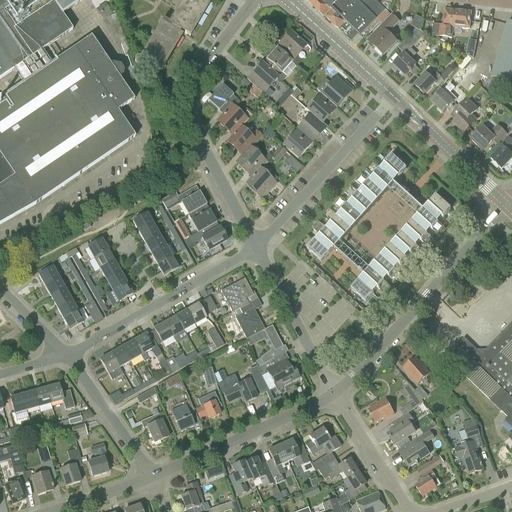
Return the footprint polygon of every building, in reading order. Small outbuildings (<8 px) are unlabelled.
[(0,0),(0,78),(73,30),(62,14),(83,0),(0,0)] [(178,0),(186,5),(173,27),(165,22),(141,61),(160,73),(183,35),(183,33),(190,37),(210,3),(205,0),(178,0)] [(306,0),(307,0),(307,1),(322,15),(322,14),(344,33),(352,40),(354,39),(360,32),(363,35),(364,34),(379,17),(385,10),(379,4),(375,0),(306,0)] [(101,19),(109,13),(104,5),(96,11),(101,19)] [(456,22),(457,12),(445,10),(444,26),(433,25),(432,37),(439,38),(439,32),(448,33),(448,28),(451,28),(451,21),(456,22)] [(439,32),(439,38),(451,39),(452,29),(469,30),(471,13),(457,12),(456,22),(451,21),(451,28),(448,28),(448,33),(439,32)] [(383,57),(396,43),(387,34),(398,22),(392,16),(367,41),(383,57)] [(421,32),(424,20),(415,16),(410,26),(421,32)] [(511,85),(511,82),(511,23),(507,23),(491,80),(511,85)] [(276,51),(291,65),(291,64),(295,68),(301,62),(297,58),(305,49),(305,48),(297,41),(291,35),(276,51)] [(297,41),(305,48),(310,43),(302,36),(299,39),(297,41)] [(135,139),(118,113),(134,102),(92,38),(0,100),(0,225),(36,202),(135,139)] [(476,42),(469,41),(466,56),(473,59),(476,42)] [(410,61),(416,55),(410,50),(405,55),(404,55),(393,66),(405,77),(415,66),(410,61)] [(277,80),(291,65),(276,51),(262,67),(277,80)] [(120,78),(126,74),(119,64),(113,68),(120,78)] [(269,89),(277,80),(262,67),(248,82),(268,100),(273,93),(269,89)] [(431,81),(425,75),(414,87),(423,96),(435,85),(441,80),(437,75),(431,81)] [(320,95),(335,109),(349,93),(334,79),(330,84),(325,80),(316,90),(321,94),(320,95)] [(500,90),(502,84),(492,82),(490,88),(500,90)] [(458,99),(451,93),(454,90),(449,85),(442,93),(441,92),(430,102),(442,115),(453,104),(458,99)] [(223,116),(231,108),(230,108),(237,101),(222,87),(208,102),(223,116)] [(321,124),(335,109),(320,95),(306,110),(321,124)] [(457,110),(452,116),(456,121),(453,124),(464,135),(474,124),(470,119),(471,118),(471,117),(477,111),(466,101),(457,110)] [(229,140),(240,128),(245,122),(231,108),(223,116),(217,123),(232,137),(229,140)] [(321,124),(306,110),(306,111),(310,114),(296,130),(312,144),(326,128),(321,124)] [(507,135),(497,126),(489,134),(483,128),(470,141),(483,152),(494,140),(498,144),(507,135)] [(242,158),(249,150),(261,137),(256,132),(250,138),(240,128),(229,140),(225,144),(242,158)] [(271,140),(275,135),(269,130),(265,134),(271,140)] [(297,160),(312,144),(296,130),(282,146),(297,160)] [(511,151),(511,142),(508,139),(500,147),(501,149),(490,160),(501,170),(511,159),(511,157),(507,153),(510,150),(511,151)] [(276,164),(286,153),(280,147),(270,159),(276,164)] [(260,170),(265,164),(249,150),(242,158),(242,159),(235,165),(251,180),(260,170)] [(291,156),(285,162),(297,173),(303,167),(291,156)] [(379,171),(394,185),(406,172),(391,158),(379,171)] [(394,185),(379,171),(378,172),(371,165),(361,177),(383,196),(394,185)] [(276,184),(260,170),(251,180),(245,186),(261,201),(276,184)] [(372,208),(383,196),(361,177),(350,188),(372,208)] [(187,216),(205,205),(195,187),(177,198),(174,193),(161,201),(167,212),(180,204),(187,216)] [(361,220),(372,208),(350,188),(339,200),(361,220)] [(438,225),(439,224),(449,213),(435,199),(423,212),(438,225)] [(350,231),(361,220),(339,200),(328,212),(350,231)] [(197,234),(216,223),(205,205),(187,216),(197,234)] [(163,220),(167,218),(160,207),(156,209),(163,220)] [(339,243),(350,231),(328,212),(317,223),(339,243)] [(446,231),(439,224),(438,225),(423,212),(412,223),(434,243),(444,233),(446,231)] [(138,234),(152,226),(146,215),(132,223),(138,234)] [(169,231),(173,229),(167,218),(163,220),(169,231)] [(190,238),(180,220),(174,223),(184,241),(190,238)] [(83,233),(90,229),(87,223),(80,227),(83,233)] [(190,238),(190,239),(186,241),(189,246),(201,239),(208,252),(226,242),(216,223),(197,234),(190,238)] [(328,255),(339,243),(317,223),(305,236),(312,243),(313,241),(328,255)] [(423,255),(434,243),(412,223),(401,235),(423,255)] [(144,245),(158,237),(152,226),(138,234),(144,245)] [(175,242),(179,239),(173,229),(169,231),(175,242)] [(412,267),(423,255),(401,235),(390,247),(412,267)] [(150,256),(165,248),(158,237),(144,245),(150,256)] [(177,255),(181,253),(185,250),(179,239),(175,242),(180,251),(176,253),(177,255)] [(92,260),(107,252),(100,241),(86,249),(92,260)] [(319,264),(328,255),(313,241),(312,243),(305,251),(319,264)] [(401,278),(412,267),(390,247),(380,258),(401,278)] [(156,267),(171,258),(165,248),(150,256),(156,267)] [(77,268),(82,266),(78,260),(81,259),(75,249),(66,254),(69,259),(71,258),(77,268)] [(185,250),(181,253),(187,263),(191,261),(185,250)] [(99,271),(113,263),(107,252),(92,260),(99,271)] [(171,258),(156,267),(163,278),(177,270),(171,258)] [(390,290),(401,278),(380,258),(369,270),(390,290)] [(70,273),(75,270),(68,259),(64,262),(70,273)] [(105,282),(119,273),(113,263),(99,271),(105,282)] [(84,279),(88,277),(82,266),(77,268),(84,279)] [(44,288),(58,280),(51,269),(37,277),(44,288)] [(77,283),(81,281),(75,270),(70,273),(77,283)] [(380,302),(390,290),(369,270),(358,282),(380,302)] [(111,292),(125,284),(119,273),(105,282),(111,292)] [(90,290),(94,288),(88,277),(84,279),(90,290)] [(50,299),(64,291),(58,280),(44,288),(50,299)] [(239,310),(257,301),(254,295),(253,296),(244,280),(220,292),(231,313),(239,310)] [(83,294),(87,292),(81,281),(77,283),(83,294)] [(378,304),(380,302),(358,282),(349,292),(363,305),(371,297),(378,304)] [(125,284),(111,292),(118,303),(132,295),(131,295),(133,293),(134,291),(132,288),(130,287),(128,289),(125,284)] [(96,301),(100,299),(94,288),(90,290),(96,301)] [(56,310),(70,302),(64,291),(50,299),(56,310)] [(89,305),(93,303),(87,292),(83,294),(89,305)] [(209,314),(217,310),(210,297),(202,301),(209,314)] [(100,299),(96,301),(102,312),(106,310),(100,299)] [(245,341),(264,331),(254,311),(261,308),(257,301),(239,310),(242,315),(234,319),(245,341)] [(62,321),(76,313),(70,302),(56,310),(62,321)] [(93,303),(89,305),(86,307),(90,313),(93,312),(95,316),(99,314),(93,303)] [(186,312),(194,326),(205,320),(197,305),(186,312)] [(183,332),(194,326),(186,312),(175,318),(183,332)] [(76,313),(62,321),(69,331),(83,323),(76,313)] [(172,339),(183,332),(175,318),(164,324),(172,339)] [(464,339),(445,359),(490,402),(507,418),(504,421),(511,428),(511,433),(507,439),(511,442),(511,323),(481,355),(464,339)] [(161,345),(172,339),(164,324),(153,331),(161,345)] [(259,368),(273,361),(285,354),(271,328),(264,331),(245,341),(249,348),(267,339),(272,350),(256,363),(259,368)] [(207,350),(209,354),(224,346),(217,334),(210,339),(213,344),(208,347),(209,348),(207,350)] [(143,336),(132,343),(140,357),(144,364),(149,362),(144,354),(151,351),(143,336)] [(129,363),(140,357),(132,343),(121,349),(129,363)] [(164,363),(165,362),(156,346),(151,350),(160,365),(158,366),(163,374),(153,380),(155,384),(171,375),(164,363)] [(118,369),(119,369),(129,363),(121,349),(110,355),(118,369)] [(198,360),(209,354),(207,350),(196,356),(198,360)] [(123,375),(119,369),(118,369),(110,355),(99,361),(107,375),(108,375),(111,382),(123,375)] [(187,366),(198,360),(196,356),(185,362),(187,366)] [(187,366),(185,362),(177,367),(172,358),(165,362),(164,363),(171,375),(187,366)] [(429,375),(415,359),(403,370),(417,386),(424,380),(432,389),(441,381),(433,371),(429,375)] [(259,368),(257,368),(261,378),(267,374),(268,375),(276,391),(298,379),(294,371),(290,373),(285,362),(276,367),(273,361),(259,368)] [(256,367),(248,371),(260,396),(266,393),(268,392),(261,378),(257,368),(256,367)] [(211,369),(202,371),(207,387),(215,384),(211,369)] [(225,381),(217,385),(222,396),(224,395),(228,404),(231,403),(242,398),(242,400),(243,400),(245,404),(249,402),(256,399),(249,381),(239,386),(234,376),(224,380),(225,381)] [(144,390),(155,384),(153,380),(142,386),(144,390)] [(414,392),(414,391),(409,385),(403,389),(404,389),(399,392),(404,399),(409,397),(412,402),(400,411),(403,417),(417,407),(418,408),(423,404),(422,401),(421,402),(414,392)] [(73,409),(68,392),(59,394),(57,386),(45,390),(49,405),(62,402),(64,411),(73,409)] [(133,396),(144,390),(142,386),(131,392),(133,396)] [(139,404),(156,395),(153,389),(136,399),(139,404)] [(37,409),(49,405),(45,390),(33,393),(37,409)] [(122,402),(133,396),(131,392),(121,397),(120,396),(114,395),(110,398),(115,406),(122,402)] [(26,412),(37,409),(33,393),(21,397),(26,412)] [(219,405),(214,393),(198,401),(201,408),(194,411),(199,421),(207,417),(209,421),(220,415),(217,409),(221,408),(220,405),(219,405)] [(13,416),(26,412),(21,397),(9,400),(13,416)] [(385,421),(394,416),(386,400),(376,405),(377,406),(368,411),(375,424),(384,419),(385,421)] [(179,433),(194,427),(191,421),(197,418),(189,401),(183,403),(184,407),(170,413),(179,433)] [(55,425),(56,429),(82,422),(81,420),(90,418),(88,411),(79,413),(79,414),(67,418),(68,421),(55,425)] [(394,447),(415,434),(409,425),(413,422),(408,415),(395,423),(398,428),(387,435),(394,447)] [(168,439),(161,422),(158,416),(140,424),(143,430),(146,429),(153,445),(168,439)] [(483,472),(475,450),(483,447),(476,426),(472,420),(462,424),(469,446),(455,450),(459,462),(463,460),(469,477),(483,472)] [(44,433),(56,429),(55,425),(43,428),(44,433)] [(75,440),(87,436),(84,425),(71,428),(75,440)] [(32,436),(31,431),(21,434),(19,427),(12,430),(16,441),(32,436)] [(32,436),(44,433),(43,428),(31,431),(32,436)] [(0,445),(16,441),(12,430),(7,431),(9,438),(0,440),(0,445)] [(322,468),(334,460),(330,454),(341,447),(334,438),(329,441),(322,430),(309,438),(311,442),(304,446),(312,457),(322,450),(326,456),(311,466),(314,473),(322,468)] [(408,470),(429,457),(423,447),(435,440),(430,433),(409,446),(412,451),(401,458),(408,470)] [(287,463),(287,462),(292,460),(296,469),(308,463),(302,451),(297,454),(291,442),(280,447),(287,463)] [(12,506),(24,501),(20,490),(22,489),(19,482),(26,480),(17,445),(7,447),(17,483),(4,488),(12,506)] [(40,461),(49,461),(48,445),(39,446),(40,461)] [(106,458),(103,446),(90,449),(92,456),(96,455),(98,461),(87,464),(91,479),(107,474),(103,459),(106,458)] [(289,466),(287,462),(287,463),(280,447),(268,453),(273,464),(266,468),(267,471),(268,471),(272,479),(273,479),(284,474),(282,469),(289,466)] [(65,489),(79,484),(75,469),(82,467),(77,450),(67,453),(71,468),(59,472),(65,489)] [(421,478),(444,463),(439,457),(417,471),(421,478)] [(268,471),(267,471),(262,473),(256,459),(244,465),(244,463),(243,463),(252,483),(260,479),(264,488),(268,486),(271,493),(269,494),(273,503),(281,499),(278,494),(279,494),(273,479),(272,479),(268,471)] [(357,473),(357,472),(349,460),(339,467),(334,460),(322,468),(331,481),(343,472),(347,479),(357,473)] [(54,473),(51,461),(41,464),(43,472),(48,471),(49,475),(54,473)] [(251,483),(252,483),(243,463),(231,469),(237,482),(232,484),(237,497),(248,492),(244,484),(250,481),(251,483)] [(205,471),(208,480),(225,473),(221,464),(205,471)] [(357,473),(347,479),(353,488),(344,494),(349,502),(357,496),(355,492),(365,485),(361,479),(362,478),(363,476),(360,472),(358,472),(357,472),(357,473)] [(51,486),(47,473),(32,478),(37,497),(53,492),(52,488),(53,488),(52,486),(51,486)] [(422,499),(436,490),(431,482),(436,478),(432,473),(419,481),(421,483),(415,487),(422,499)] [(309,482),(312,488),(319,485),(316,479),(309,482)] [(203,505),(198,492),(196,484),(186,488),(188,495),(180,498),(184,511),(187,511),(195,509),(196,511),(208,511),(206,505),(203,505)] [(307,498),(320,493),(319,490),(305,495),(307,498)] [(359,511),(382,511),(385,511),(378,493),(356,502),(359,511)] [(233,511),(240,511),(237,501),(230,503),(233,510),(233,511)] [(338,511),(335,501),(321,506),(323,511),(338,511)] [(225,511),(233,510),(230,503),(209,510),(209,511),(225,511)]
